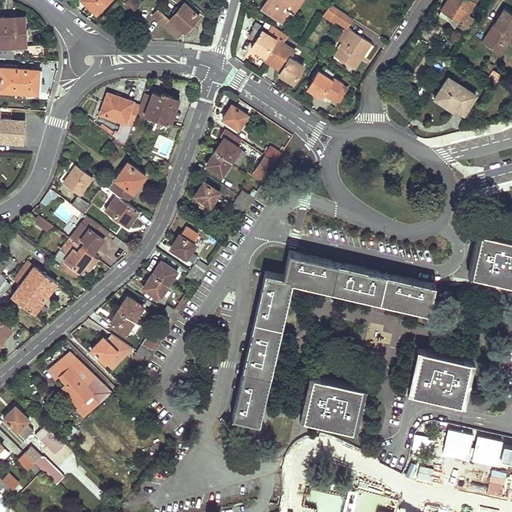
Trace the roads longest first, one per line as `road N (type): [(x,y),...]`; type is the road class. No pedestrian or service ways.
road 1 (residential): [(0,378),(148,244),(216,65)]
road 2 (residential): [(196,423),(170,401),(165,377),(237,267)]
road 3 (residential): [(237,267),(242,308),(222,391),(196,423)]
road 4 (unclassified): [(0,213),(28,196),(63,106),(89,78)]
road 5 (residential): [(237,267),(279,203),(301,198),(362,214)]
road 6 (residential): [(511,427),(421,409),(394,467)]
road 7 (residential): [(427,0),(375,78),(372,127)]
road 8 (unclassified): [(216,65),(333,145)]
